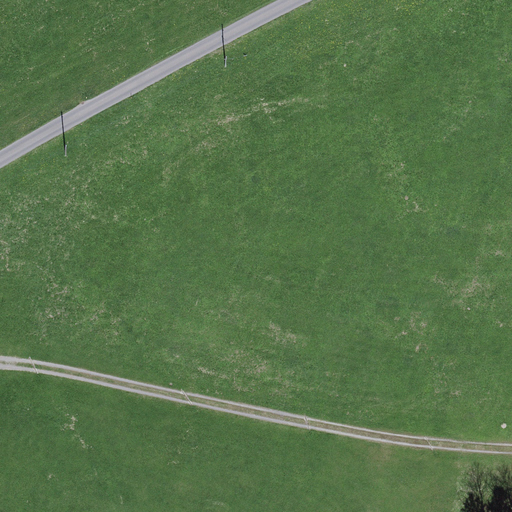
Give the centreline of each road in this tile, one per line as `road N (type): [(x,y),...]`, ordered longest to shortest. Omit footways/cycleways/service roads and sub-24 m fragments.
road 1 (track): [(511,452),(355,435),(0,364)]
road 2 (unclassified): [(304,0),(0,164)]
